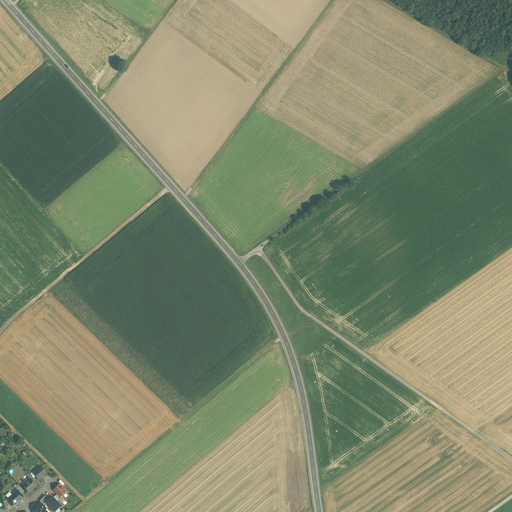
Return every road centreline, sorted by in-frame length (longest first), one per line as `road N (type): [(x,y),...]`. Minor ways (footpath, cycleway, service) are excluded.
road 1 (tertiary): [(319,511),(304,403),(270,309),(233,256),(5,0)]
road 2 (track): [(238,263),(258,248),(300,309),(511,460)]
road 3 (track): [(258,248),(508,68)]
road 4 (track): [(283,336),(71,511)]
road 5 (track): [(186,203),(336,0)]
road 6 (track): [(0,339),(174,190)]
road 7 (track): [(100,107),(181,0)]
